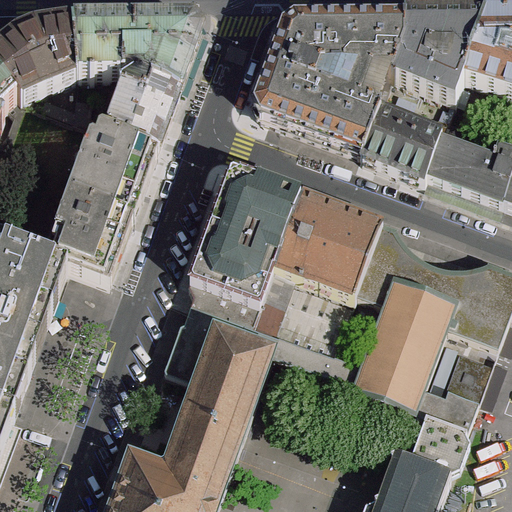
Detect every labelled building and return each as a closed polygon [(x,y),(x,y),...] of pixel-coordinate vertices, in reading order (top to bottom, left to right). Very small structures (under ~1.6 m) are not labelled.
[(511,27),(486,28),(465,89),(511,103),(511,27)] [(374,84),(395,84),(406,54),(406,28),(297,30),(284,38),(256,114),(262,127),(365,165),(381,122),(383,119),(365,113),(374,84)] [(456,114),(465,89),(486,28),(406,28),(406,54),(395,84),(394,89),(456,114)] [(194,30),(73,31),(78,86),(123,86),(123,97),(149,106),(155,91),(182,100),(203,42),(194,30)] [(0,57),(0,84),(19,106),(23,110),(78,86),(73,31),(37,36),(17,44),(0,57)] [(19,106),(0,84),(0,142),(7,124),(3,121),(19,106)] [(149,106),(123,97),(107,142),(158,161),(182,100),(155,91),(149,106)] [(390,96),(385,95),(381,106),(386,108),(390,96)] [(433,143),(381,122),(365,165),(363,168),(427,194),(428,189),(442,151),(443,147),(433,143)] [(443,147),(449,132),(449,130),(440,126),(433,143),(443,147)] [(443,147),(442,151),(496,171),(500,159),(511,163),(511,154),(449,132),(443,147)] [(134,228),(158,161),(107,142),(102,141),(99,142),(96,150),(93,149),(90,150),(86,161),(84,160),(68,203),(134,228)] [(496,171),(442,151),(428,189),(505,217),(511,194),(511,163),(500,159),(496,171)] [(275,280),(303,207),(241,184),(229,191),(190,297),(196,306),(192,316),(246,335),(254,337),(275,280)] [(134,228),(68,203),(45,270),(69,279),(110,294),(134,228)] [(303,207),(275,280),(356,311),(358,306),(384,236),(303,207)] [(387,317),(397,292),(457,314),(448,339),(500,357),(511,326),(511,324),(511,283),(490,275),(468,281),(440,279),(420,270),(405,257),(396,241),(384,236),(358,306),(387,317)] [(45,270),(0,252),(0,335),(43,352),(69,279),(45,270)] [(335,368),(356,311),(275,280),(254,337),(335,368)] [(397,292),(387,317),(364,378),(356,397),(355,401),(416,424),(425,400),(448,339),(457,314),(397,292)] [(215,338),(242,348),(246,335),(192,316),(186,334),(183,333),(164,383),(195,394),(215,338)] [(43,352),(0,335),(0,418),(16,424),(43,352)] [(254,337),(246,335),(242,348),(276,361),(274,367),(356,397),(364,378),(335,368),(254,337)] [(221,511),(274,367),(276,361),(242,348),(215,338),(195,394),(166,473),(162,476),(129,465),(111,511),(221,511)] [(461,361),(449,395),(480,407),(492,373),(461,361)] [(425,400),(416,424),(468,442),(473,430),(480,411),(449,400),(446,407),(425,400)] [(0,466),(16,424),(0,418),(0,466)] [(416,428),(401,468),(452,486),(461,482),(471,455),(466,446),(416,428)] [(401,468),(394,465),(377,511),(442,511),(452,486),(401,468)]
